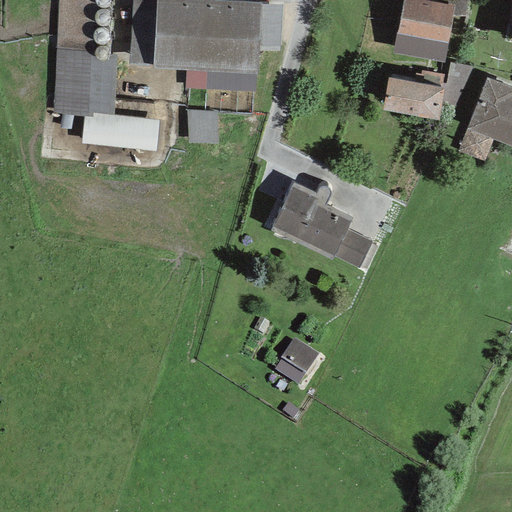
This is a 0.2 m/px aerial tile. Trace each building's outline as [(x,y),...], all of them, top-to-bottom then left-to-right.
[(59,0),(54,105),(84,106),(83,136),(158,140),(159,109),(109,107),(114,0),(59,0)] [(187,81),(257,84),(259,37),(281,38),(282,0),(154,0),(152,55),(188,56),(187,81)] [(399,0),(395,46),(449,51),(453,0),(399,0)] [(387,62),(383,99),(442,105),(446,68),(387,62)] [(472,126),(511,133),(511,80),(483,74),(472,126)] [(189,135),(218,135),(218,103),(189,104),(189,135)] [(349,221),(355,206),(321,192),(324,185),(290,171),(269,223),(362,260),(374,231),(349,221)] [(276,367),(304,381),(320,348),(292,334),(276,367)]
